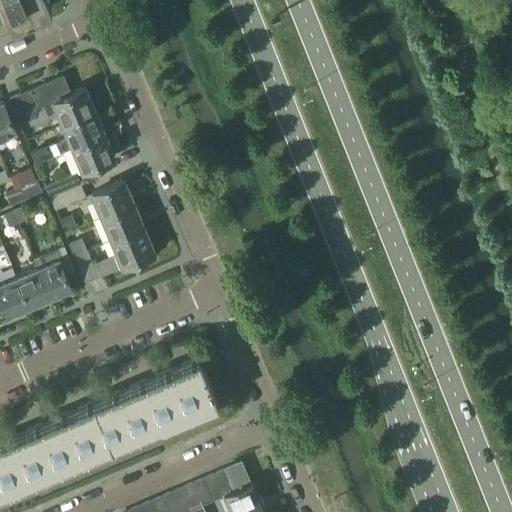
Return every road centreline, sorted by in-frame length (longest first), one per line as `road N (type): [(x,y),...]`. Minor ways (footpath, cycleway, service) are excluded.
road 1 (secondary): [(241,0),(446,511)]
road 2 (secondary): [(502,511),(297,0)]
road 3 (residential): [(222,289),(125,57),(98,21)]
road 4 (residential): [(0,382),(222,289)]
road 5 (residential): [(77,511),(280,428)]
road 6 (residential): [(280,428),(222,289)]
